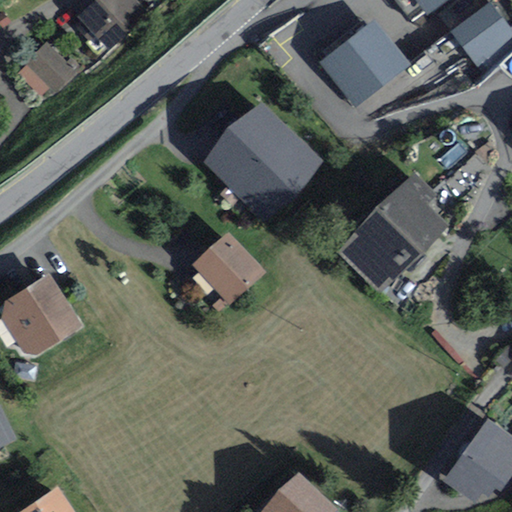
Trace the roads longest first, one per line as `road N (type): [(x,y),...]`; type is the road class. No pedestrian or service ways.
road 1 (residential): [(324,0),(305,69),(349,129),(379,132),(428,110),(476,101),(493,117),(504,155),(456,261),(444,324),(464,341),(511,326)]
road 2 (tertiary): [(0,206),(225,26)]
